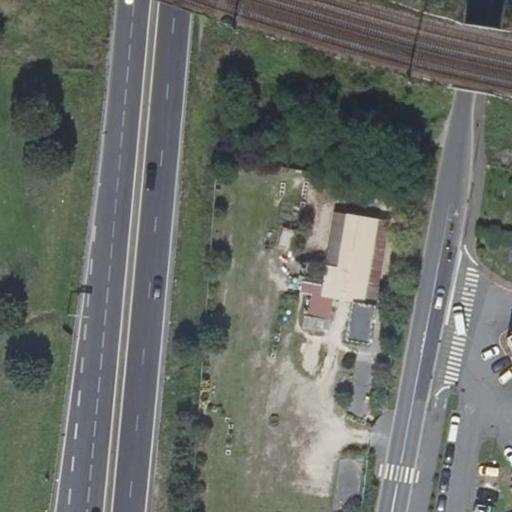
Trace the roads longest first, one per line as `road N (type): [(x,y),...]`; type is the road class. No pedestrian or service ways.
road 1 (primary): [(136,0),(85,511)]
road 2 (primary): [(128,511),(175,0)]
road 3 (secondary): [(481,0),(435,284)]
road 4 (unclassified): [(435,284),(481,323),(453,511)]
road 5 (secondary): [(392,511),(435,284)]
